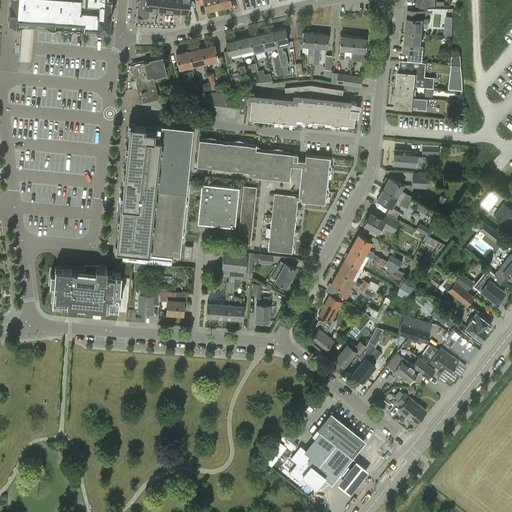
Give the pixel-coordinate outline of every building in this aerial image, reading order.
[(9,0),(9,12),(10,12),(9,18),(22,20),(22,19),(45,20),(45,21),(84,24),(84,23),(95,24),(95,25),(109,26),(110,9),(108,9),(109,0),(9,0)] [(140,0),(139,9),(138,9),(137,19),(148,16),(148,10),(179,14),(179,11),(188,12),(189,0),(140,0)] [(206,10),(219,7),(217,0),(197,0),(199,5),(204,3),(206,10)] [(406,31),(422,33),(422,25),(428,26),(428,19),(425,19),(426,12),(407,10),(406,31)] [(444,25),(444,34),(451,35),(452,26),(444,25)] [(273,30),(277,48),(289,45),(285,27),(273,30)] [(273,30),(262,33),(266,51),(277,48),(273,30)] [(408,52),(407,61),(423,62),(424,46),(421,46),(422,33),(406,31),(404,52),(408,52)] [(306,63),(313,63),(315,33),(303,32),(302,45),(308,46),(306,63)] [(262,33),(250,36),(254,54),(266,51),(262,33)] [(327,34),(315,33),(313,63),(318,64),(319,55),(320,47),(326,48),(327,34)] [(345,50),(352,50),(353,36),(340,35),(339,49),(340,49),(339,58),(344,59),(345,50)] [(250,36),(238,39),(241,52),(242,57),(254,54),(250,36)] [(353,36),(352,50),(351,60),(363,61),(364,51),(366,38),(353,36)] [(230,54),(241,52),(238,39),(226,42),(229,50),(223,52),(227,64),(232,63),(230,54)] [(202,47),(206,63),(218,60),(214,44),(202,47)] [(202,47),(189,50),(193,66),(206,63),(202,47)] [(180,69),(193,66),(189,50),(176,53),(180,69)] [(324,69),(331,69),(332,55),(326,54),(324,69)] [(451,57),(451,65),(462,66),(460,55),(451,57)] [(149,59),(149,61),(154,77),(167,74),(162,56),(149,59)] [(284,56),(279,58),(283,75),(288,74),(284,56)] [(278,76),(283,75),(279,58),(274,59),(278,76)] [(425,62),(423,62),(407,61),(399,60),(398,71),(397,71),(396,85),(414,86),(425,87),(433,88),(434,77),(424,77),(425,67),(424,67),(425,62)] [(159,98),(154,77),(149,61),(132,65),(141,103),(159,98)] [(462,66),(451,65),(448,88),(462,90),(462,66)] [(263,69),(258,70),(260,82),(272,81),(271,73),(264,74),(263,69)] [(216,89),(214,79),(215,79),(213,72),(208,73),(212,90),(216,89)] [(336,83),(348,85),(349,75),(337,73),(336,83)] [(362,77),(349,75),(348,85),(361,87),(362,77)] [(197,84),(199,92),(211,89),(209,81),(197,84)] [(342,95),(343,90),(310,85),(285,88),(285,92),(310,90),(342,95)] [(396,85),(396,96),(413,97),(413,94),(415,94),(416,89),(413,89),(414,86),(396,85)] [(432,96),(433,88),(425,87),(425,96),(432,96)] [(180,97),(178,90),(170,92),(172,99),(180,97)] [(239,117),(239,113),(241,94),(241,93),(211,91),(211,93),(204,93),(202,114),(239,117)] [(427,99),(413,97),(396,96),(395,107),(412,108),(412,106),(416,107),(416,109),(427,110),(427,99)] [(296,119),(338,123),(354,125),(354,116),(358,116),(359,105),(297,99),(297,103),(251,98),(249,118),(296,123),(296,119)] [(188,181),(190,159),(191,151),(193,131),(129,124),(124,171),(116,251),(179,258),(188,181)] [(287,176),(288,165),(296,165),(297,153),(255,149),(256,146),(250,145),(250,144),(227,142),(222,142),(222,141),(199,139),(197,163),(248,168),(252,173),(287,176)] [(424,157),(416,156),(416,152),(394,150),(393,165),(424,167),(424,157)] [(300,197),(298,197),(297,200),(324,203),(329,157),(305,154),(300,197)] [(412,173),(411,187),(426,188),(427,174),(412,173)] [(383,188),(410,202),(414,205),(417,200),(400,191),(403,184),(389,177),(383,188)] [(197,223),(234,227),(239,188),(201,184),(197,223)] [(250,245),(256,187),(243,186),(237,244),(250,245)] [(390,206),(386,213),(395,219),(399,212),(391,207),(393,202),(400,206),(400,205),(407,208),(410,202),(383,188),(377,200),(390,206)] [(297,200),(298,197),(298,196),(274,193),(273,205),(297,207),(297,200)] [(440,195),(436,202),(442,205),(445,198),(440,195)] [(416,207),(427,213),(430,206),(419,200),(416,207)] [(505,224),(511,215),(511,209),(503,202),(493,215),(505,224)] [(297,207),(273,205),(272,216),(296,219),(296,216),(297,207)] [(415,208),(412,213),(423,218),(426,213),(415,208)] [(399,220),(395,219),(386,213),(383,219),(370,212),(363,224),(370,228),(368,232),(375,236),(381,226),(392,232),(399,220)] [(272,216),(270,228),(294,230),(295,221),(296,219),(272,216)] [(479,229),(498,245),(504,237),(485,222),(479,229)] [(415,229),(426,235),(429,229),(419,223),(415,229)] [(294,230),(270,228),(269,239),(294,242),(293,239),(294,230)] [(350,247),(368,257),(374,260),(381,264),(395,272),(403,276),(404,273),(397,269),(401,260),(390,254),(386,261),(382,259),(383,258),(377,255),(377,256),(373,254),(374,252),(367,248),(370,242),(357,235),(350,247)] [(293,244),(294,242),(269,239),(268,251),(292,253),(293,244)] [(192,246),(188,246),(185,246),(184,252),(183,258),(190,259),(192,246)] [(350,247),(344,259),(361,269),(368,257),(350,247)] [(251,279),(252,261),(253,253),(224,250),(223,251),(221,268),(229,269),(228,276),(251,279)] [(259,254),(253,253),(252,261),(259,262),(258,263),(272,264),(273,255),(259,254)] [(495,275),(505,284),(510,278),(511,279),(511,255),(511,254),(500,269),(495,275)] [(344,259),(337,271),(355,281),(361,269),(344,259)] [(379,268),(381,264),(374,260),(372,264),(379,268)] [(272,278),(275,280),(274,281),(285,286),(294,268),(284,263),(280,262),(272,278)] [(95,271),(54,268),(54,273),(50,273),(49,285),(53,285),(52,303),(92,306),(91,308),(118,310),(119,298),(120,298),(120,291),(119,291),(121,273),(106,272),(106,266),(95,265),(95,271)] [(345,299),(355,281),(337,271),(331,283),(339,287),(335,294),(345,299)] [(399,280),(402,275),(395,272),(393,276),(399,280)] [(455,280),(468,290),(474,282),(461,272),(455,280)] [(501,289),(505,284),(495,275),(491,280),(490,280),(481,290),(496,302),(504,292),(501,289)] [(419,283),(414,279),(410,284),(416,288),(419,283)] [(361,284),(372,290),(374,286),(363,280),(361,284)] [(402,280),(394,294),(405,301),(409,294),(404,290),(407,284),(402,280)] [(225,303),(223,317),(241,319),(243,298),(233,297),(234,282),(227,281),(225,303)] [(474,296),(469,292),(455,281),(447,291),(466,306),(474,296)] [(160,304),(160,300),(160,292),(161,285),(153,284),(152,293),(146,293),(146,295),(140,295),(138,311),(152,312),(152,303),(160,304)] [(168,292),(160,292),(160,300),(167,301),(166,313),(182,314),(183,306),(184,306),(187,301),(187,293),(175,292),(175,293),(168,292)] [(324,318),(318,328),(309,338),(323,349),(332,339),(325,333),(331,321),(331,322),(341,301),(328,294),(318,314),(324,318)] [(269,298),(262,298),(257,297),(257,303),(255,303),(254,320),(268,320),(269,298)] [(206,316),(223,317),(225,303),(207,302),(206,316)] [(387,305),(383,302),(376,318),(380,320),(387,305)] [(455,338),(473,353),(479,345),(457,327),(459,324),(436,306),(430,313),(443,323),(444,322),(452,329),(450,331),(456,337),(455,338)] [(483,337),(485,334),(485,332),(491,324),(482,317),(484,315),(478,310),(464,327),(479,339),(481,337),(483,337)] [(371,317),(364,312),(354,324),(361,329),(371,317)] [(426,342),(430,331),(401,322),(397,333),(404,335),(426,342)] [(378,341),(386,337),(382,330),(375,327),(373,331),(378,341)] [(467,361),(473,353),(455,338),(454,340),(449,337),(444,342),(467,361)] [(347,344),(334,359),(343,366),(355,352),(354,350),(357,347),(351,342),(348,345),(347,344)] [(363,359),(352,372),(362,380),(375,365),(372,362),(381,352),(370,343),(359,356),(363,359)] [(417,351),(430,361),(429,363),(441,372),(437,376),(449,386),(453,381),(454,381),(465,366),(440,348),(439,350),(429,344),(428,346),(423,343),(417,351)] [(394,370),(392,373),(399,378),(401,376),(409,383),(418,371),(419,371),(412,366),(396,354),(387,365),(394,370)] [(419,358),(412,366),(419,371),(418,371),(428,379),(434,370),(419,358)] [(397,402),(402,406),(398,411),(415,424),(425,411),(404,394),(397,402)] [(320,433),(305,452),(312,458),(308,462),(325,476),(324,478),(332,484),(338,477),(338,476),(366,441),(330,413),(317,430),(320,433)] [(302,431),(292,423),(284,433),(294,441),(302,431)] [(316,488),(324,478),(325,476),(308,462),(312,458),(305,452),(301,448),(297,453),(295,453),(292,457),(293,460),(295,462),(298,462),(298,465),(302,467),(302,470),(298,471),(295,475),(295,480),(299,483),(305,483),(307,481),(316,488)] [(267,453),(263,459),(268,462),(272,457),(267,453)] [(350,497),(369,473),(355,463),(337,487),(350,497)]
